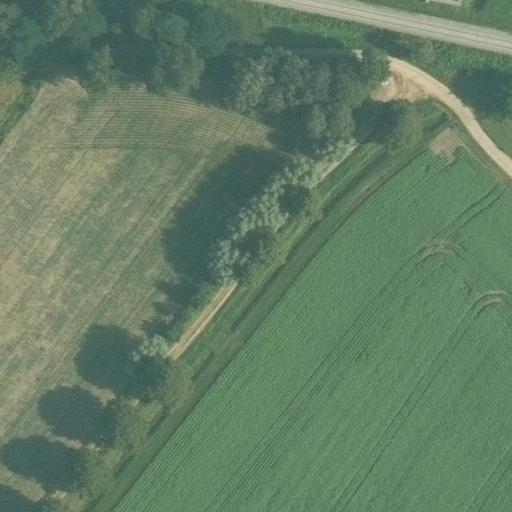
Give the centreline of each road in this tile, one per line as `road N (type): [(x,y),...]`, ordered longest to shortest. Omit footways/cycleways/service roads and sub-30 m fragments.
road 1 (track): [(46,511),(272,224),(345,144),(435,86)]
road 2 (track): [(0,50),(370,60),(435,86),(511,169)]
